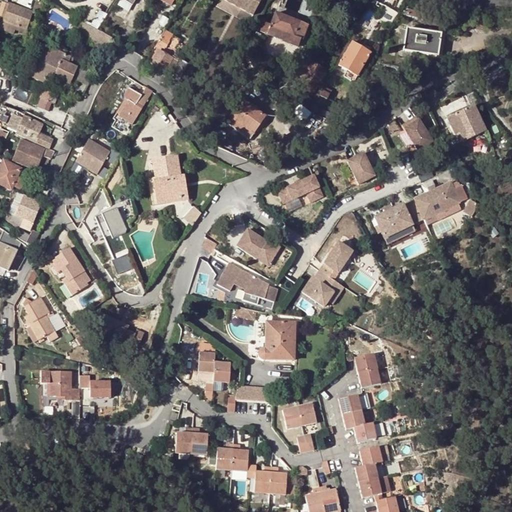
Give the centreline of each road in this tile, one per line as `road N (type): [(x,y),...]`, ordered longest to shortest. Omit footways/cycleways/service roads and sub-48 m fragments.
road 1 (residential): [(232,197),(197,235),(139,424),(124,435),(17,428)]
road 2 (residential): [(511,44),(442,78),(347,143),(232,197)]
road 3 (residential): [(17,428),(8,305),(62,214)]
